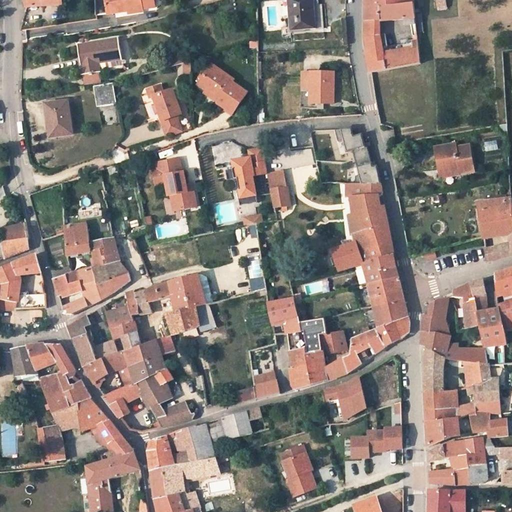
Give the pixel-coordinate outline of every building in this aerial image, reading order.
[(63,7),(62,0),(28,0),(28,10),(63,7)] [(153,16),(151,0),(103,0),(105,19),(153,16)] [(289,0),(293,28),(284,29),(284,38),(294,37),(293,30),(318,28),(315,0),(289,0)] [(367,0),(368,25),(385,23),(384,10),(415,6),(414,0),(367,0)] [(449,11),(447,0),(437,0),(440,14),(444,14),(444,12),(449,11)] [(385,23),(387,24),(391,25),(417,23),(415,6),(384,10),(385,23)] [(367,36),(388,36),(387,24),(385,23),(368,25),(367,36)] [(408,58),(391,60),(385,60),(383,43),(389,43),(388,36),(367,36),(367,43),(368,54),(365,55),(366,55),(369,78),(372,78),(414,70),(414,62),(408,63),(408,58)] [(124,61),(120,42),(81,49),(86,78),(103,75),(101,66),(124,61)] [(190,61),(178,62),(180,76),(192,74),(190,61)] [(239,85),(240,82),(214,69),(206,86),(214,91),(213,93),(225,100),(226,97),(231,99),(227,109),(244,117),(256,94),(239,85)] [(334,104),(335,73),(312,72),(312,73),(312,88),(311,92),(303,91),(302,103),(311,103),(334,104)] [(312,88),(312,73),(304,73),(303,88),(312,88)] [(101,107),(119,104),(116,86),(99,88),(101,107)] [(164,125),(162,125),(168,141),(185,135),(178,119),(183,117),(174,92),(164,96),(161,87),(148,91),(152,101),(154,100),(164,125)] [(74,138),(71,105),(49,107),(53,140),(74,138)] [(323,165),(346,164),(348,158),(347,146),(321,149),(323,165)] [(456,151),(455,146),(435,150),(440,181),(473,175),(469,148),(456,151)] [(271,175),(269,168),(266,151),(253,153),(254,160),(237,164),(238,172),(237,172),(239,182),(242,181),(244,193),(246,201),(261,198),(257,178),(271,175)] [(292,167),(291,156),(280,157),(281,168),(292,167)] [(189,186),(186,173),(184,173),(181,159),(158,165),(159,169),(162,179),(167,178),(169,185),(171,197),(174,197),(177,212),(200,207),(196,191),(190,192),(189,186)] [(105,182),(119,177),(116,169),(102,174),(105,182)] [(169,185),(167,178),(162,179),(159,169),(154,170),(158,187),(169,185)] [(239,182),(237,172),(230,173),(232,183),(239,182)] [(343,187),(349,187),(350,174),(337,173),(337,186),(343,187)] [(358,245),(335,252),(337,257),(340,268),(342,275),(365,268),(395,259),(396,259),(392,236),(385,211),(381,210),(379,202),(383,199),(382,190),(349,187),(343,187),(343,190),(348,190),(348,200),(353,201),(355,211),(353,211),(354,217),(351,218),(355,235),(358,245)] [(292,208),(288,190),(275,192),(278,210),(292,208)] [(262,205),(261,198),(246,201),(244,193),(241,193),(244,209),(262,205)] [(498,230),(499,236),(511,235),(511,244),(486,250),(488,262),(511,256),(511,197),(506,198),(506,196),(478,200),(483,232),(498,230)] [(245,226),(259,223),(258,214),(243,217),(245,226)] [(67,243),(68,257),(92,252),(88,223),(65,228),(66,233),(67,243)] [(28,235),(27,224),(3,230),(5,243),(29,239),(28,235)] [(488,238),(499,236),(498,230),(483,232),(484,236),(487,236),(488,238)] [(102,251),(106,265),(120,262),(116,248),(114,238),(93,242),(94,252),(102,251)] [(30,250),(29,239),(5,243),(5,259),(30,250)] [(102,251),(94,252),(98,267),(106,265),(102,251)] [(436,252),(425,255),(426,262),(437,259),(436,252)] [(44,276),(40,259),(0,276),(0,304),(18,306),(19,300),(22,279),(44,276)] [(401,282),(395,259),(365,268),(370,290),(401,282)] [(120,262),(106,265),(98,267),(94,269),(98,286),(130,274),(120,262)] [(495,275),(496,281),(497,299),(504,297),(506,303),(498,305),(498,306),(500,309),(505,331),(511,329),(511,268),(511,269),(495,275)] [(72,296),(84,292),(85,299),(96,297),(98,302),(103,300),(98,286),(94,269),(73,274),(54,279),(59,297),(71,293),(72,296)] [(130,274),(98,286),(103,300),(115,293),(132,281),(130,274)] [(184,279),(191,308),(196,307),(207,304),(200,275),(184,279)] [(250,279),(252,291),(266,289),(264,277),(250,279)] [(169,308),(171,313),(171,314),(191,308),(184,279),(157,286),(162,300),(173,297),(177,312),(174,313),(173,307),(169,308)] [(485,347),(507,345),(505,331),(500,309),(487,312),(487,302),(487,294),(485,282),(484,280),(472,284),(475,297),(482,331),(485,347)] [(406,303),(401,282),(370,290),(375,311),(406,303)] [(454,297),(463,298),(465,330),(467,329),(468,333),(482,331),(475,297),(472,284),(470,285),(453,292),(454,297)] [(150,303),(162,300),(157,286),(154,287),(146,292),(150,303)] [(153,312),(150,303),(146,292),(146,291),(142,292),(141,290),(140,289),(135,291),(142,314),(153,312)] [(127,294),(129,304),(127,305),(127,308),(119,310),(123,326),(135,322),(133,316),(142,314),(135,291),(127,294)] [(85,299),(63,308),(65,314),(74,315),(87,308),(98,302),(96,297),(85,299)] [(269,304),(272,323),(286,320),(286,323),(288,334),(302,331),(300,323),(296,304),(295,299),(269,304)] [(53,312),(51,301),(19,300),(18,306),(17,313),(49,312),(50,312),(53,312)] [(446,357),(446,351),(449,337),(436,335),(438,320),(443,320),(445,308),(443,308),(444,300),(440,300),(431,305),(430,316),(425,315),(425,316),(422,334),(423,344),(423,346),(428,348),(446,357)] [(296,304),(300,323),(307,321),(303,303),(296,304)] [(406,303),(375,311),(379,328),(395,322),(402,339),(410,333),(410,324),(406,303)] [(0,304),(0,314),(17,313),(18,306),(0,304)] [(196,307),(191,308),(171,314),(171,313),(167,314),(175,336),(176,338),(200,327),(196,307)] [(123,326),(119,310),(107,314),(112,329),(123,326)] [(70,328),(76,344),(89,337),(85,327),(92,324),(88,315),(70,327),(70,328)] [(302,331),(288,334),(289,340),(321,336),(328,334),(326,319),(307,321),(300,323),(302,331)] [(141,345),(143,345),(135,322),(123,326),(112,329),(115,340),(115,341),(122,338),(126,351),(141,345)] [(379,328),(377,329),(386,347),(393,344),(402,339),(395,322),(379,328)] [(366,333),(352,339),(351,356),(343,359),(348,373),(368,360),(386,347),(377,329),(370,332),(366,333)] [(323,351),(324,354),(348,350),(344,332),(328,334),(321,336),(323,351)] [(96,347),(93,348),(90,343),(94,341),(93,341),(94,340),(94,339),(94,338),(93,336),(89,337),(76,344),(81,355),(85,368),(94,363),(119,353),(115,341),(115,340),(96,347)] [(321,336),(289,340),(291,352),(306,349),(307,354),(323,351),(321,336)] [(173,356),(177,354),(170,338),(159,340),(163,348),(159,349),(163,358),(173,356)] [(158,360),(163,358),(159,349),(163,348),(159,340),(143,345),(141,345),(146,362),(131,367),(136,383),(155,374),(163,388),(145,397),(151,410),(153,410),(160,423),(162,428),(193,420),(196,415),(195,413),(193,414),(190,410),(187,403),(165,411),(161,403),(170,399),(166,393),(170,391),(171,390),(167,383),(174,379),(167,368),(162,370),(158,360)] [(37,352),(49,351),(61,345),(46,344),(27,347),(30,354),(37,352)] [(49,351),(56,361),(58,364),(62,371),(58,372),(59,375),(57,375),(58,376),(65,374),(67,375),(76,371),(61,345),(49,351)] [(136,383),(131,367),(146,362),(141,345),(126,351),(119,353),(94,363),(85,368),(95,383),(105,377),(110,374),(118,370),(125,388),(136,383)] [(23,382),(37,381),(41,381),(40,379),(39,376),(37,372),(36,370),(30,354),(27,347),(13,350),(13,352),(19,383),(22,381),(23,382)] [(428,355),(426,392),(437,393),(443,392),(446,358),(446,357),(428,348),(428,355)] [(307,354),(306,349),(291,352),(293,368),(291,369),(293,386),(296,390),(328,380),(326,369),(324,354),(323,351),(307,354)] [(486,349),(455,351),(454,361),(461,362),(477,363),(489,364),(486,349)] [(49,351),(37,352),(30,354),(36,370),(56,361),(49,351)] [(450,360),(454,361),(455,351),(446,351),(446,357),(446,358),(450,360)] [(348,373),(343,359),(326,369),(328,380),(339,377),(348,373)] [(36,370),(37,372),(58,364),(56,361),(36,370)] [(461,368),(465,368),(466,389),(470,388),(474,387),(474,392),(475,403),(476,404),(501,401),(500,391),(500,379),(491,379),(490,364),(489,364),(477,363),(461,362),(461,368)] [(67,375),(69,380),(74,377),(76,371),(67,375)] [(46,395),(53,414),(79,404),(92,399),(87,390),(82,382),(75,386),(76,389),(65,394),(61,382),(69,380),(67,375),(65,374),(58,376),(57,375),(40,379),(41,381),(43,386),(46,395)] [(105,397),(121,419),(131,413),(126,404),(144,395),(145,397),(163,388),(155,374),(136,383),(125,388),(116,392),(105,397)] [(96,385),(99,389),(102,388),(104,382),(107,380),(105,377),(95,383),(96,385)] [(345,419),(367,408),(360,378),(347,386),(326,391),(328,402),(341,399),(345,419)] [(72,387),(69,380),(61,382),(65,394),(76,389),(75,386),(72,387)] [(18,383),(22,399),(29,398),(28,395),(27,395),(23,382),(22,381),(19,383),(18,383)] [(255,387),(255,388),(258,400),(280,393),(277,381),(255,387)] [(258,400),(255,388),(242,392),(245,403),(258,400)] [(459,408),(459,405),(453,405),(453,391),(443,392),(437,393),(426,392),(427,402),(427,422),(459,419),(459,408)] [(107,455),(111,460),(135,453),(132,448),(108,418),(92,399),(79,404),(53,414),(56,422),(58,426),(60,431),(82,426),(82,433),(93,429),(102,445),(109,441),(110,444),(112,443),(117,452),(112,453),(107,455)] [(491,413),(501,414),(501,401),(476,404),(477,412),(470,415),(472,424),(491,421),(491,413)] [(470,415),(477,412),(476,404),(459,408),(459,419),(470,415)] [(152,441),(149,453),(152,472),(217,460),(221,459),(220,454),(215,455),(212,445),(232,440),(253,434),(250,422),(263,418),(261,408),(223,419),(219,423),(211,425),(208,424),(179,432),(170,436),(152,441)] [(492,432),(488,432),(493,438),(509,436),(507,418),(502,419),(491,421),(492,432)] [(461,435),(459,419),(427,422),(429,442),(429,447),(452,438),(451,436),(461,435)] [(488,432),(492,432),(491,421),(472,424),(474,434),(488,432)] [(63,441),(60,431),(58,426),(54,426),(40,429),(39,430),(43,462),(67,460),(64,440),(63,441)] [(388,431),(388,434),(379,434),(380,455),(389,454),(388,452),(404,451),(403,430),(388,431)] [(109,441),(102,445),(108,446),(112,453),(117,452),(112,443),(110,444),(109,441)] [(461,489),(488,487),(486,458),(496,458),(496,456),(495,456),(493,455),(495,452),(491,444),(484,444),(453,447),(429,458),(430,466),(452,464),(454,475),(431,478),(432,487),(435,488),(461,489)] [(307,453),(304,445),(280,454),(284,462),(288,460),(295,477),(290,479),(287,480),(294,498),(318,489),(314,479),(312,480),(309,472),(311,471),(313,470),(310,461),(307,462),(305,454),(307,453)] [(114,511),(110,479),(136,472),(141,470),(135,453),(111,460),(87,467),(89,479),(91,500),(92,511),(114,511)] [(511,453),(498,453),(498,455),(496,456),(496,458),(502,458),(503,464),(511,463),(511,475),(503,476),(504,488),(511,487),(511,453)] [(201,507),(196,493),(187,495),(185,491),(184,477),(186,478),(194,479),(221,474),(218,464),(217,460),(152,472),(153,479),(155,493),(156,500),(180,493),(186,511),(193,510),(193,511),(201,511),(200,508),(201,507)] [(288,460),(284,462),(290,479),(295,477),(288,460)] [(511,463),(503,464),(503,476),(511,475),(511,463)] [(431,491),(430,511),(466,511),(466,491),(431,491)] [(193,511),(193,510),(186,511),(180,493),(156,500),(158,510),(158,511),(193,511)] [(141,500),(140,511),(148,511),(147,504),(143,500),(143,499),(141,500)] [(382,511),(377,499),(356,507),(357,511),(382,511)]
